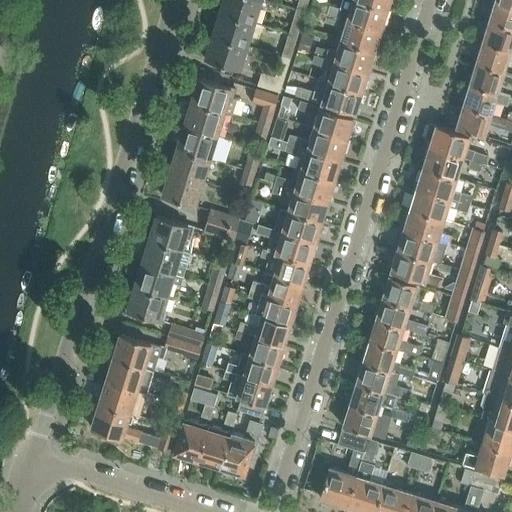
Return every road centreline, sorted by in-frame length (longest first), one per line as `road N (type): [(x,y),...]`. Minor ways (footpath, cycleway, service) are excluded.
road 1 (residential): [(270,511),(431,0)]
road 2 (residential): [(32,459),(174,0)]
road 3 (residential): [(207,511),(32,459)]
